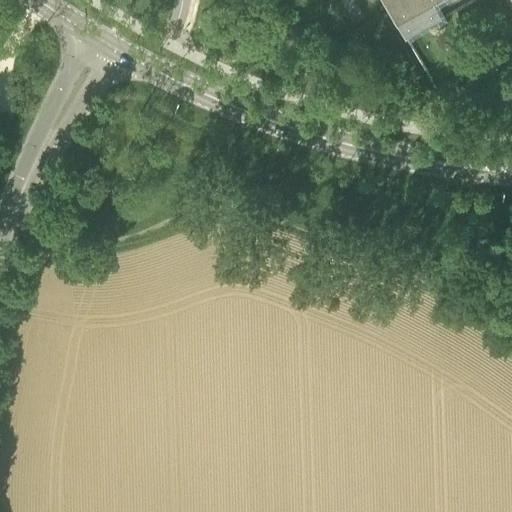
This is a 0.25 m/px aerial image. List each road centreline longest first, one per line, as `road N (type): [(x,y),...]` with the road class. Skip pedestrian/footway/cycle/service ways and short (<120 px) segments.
road 1 (tertiary): [(101,41),(310,135),(511,171)]
road 2 (tertiary): [(0,237),(101,41)]
